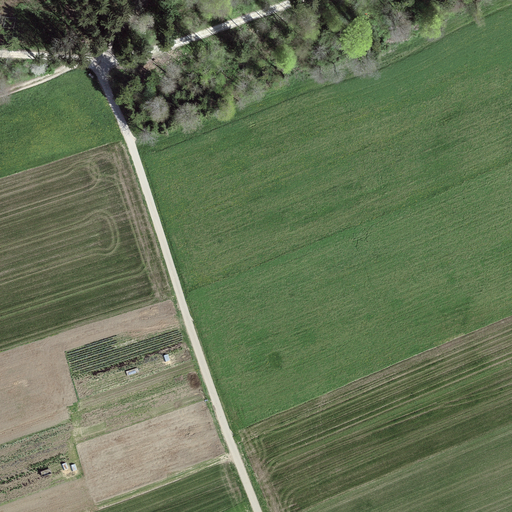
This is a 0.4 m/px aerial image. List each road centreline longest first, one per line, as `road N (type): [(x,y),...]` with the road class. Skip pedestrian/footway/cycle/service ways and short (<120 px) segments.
road 1 (track): [(98,58),(258,511)]
road 2 (track): [(279,0),(98,58)]
